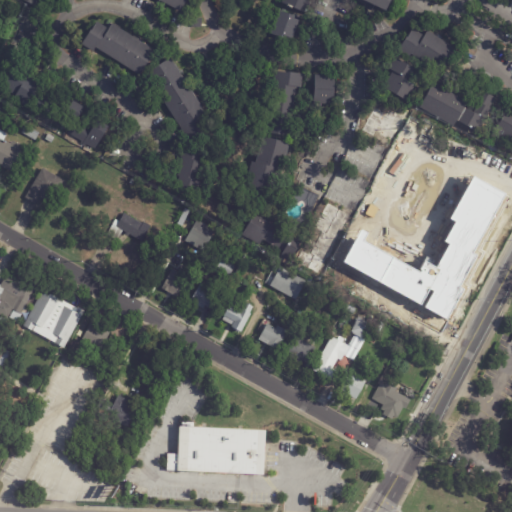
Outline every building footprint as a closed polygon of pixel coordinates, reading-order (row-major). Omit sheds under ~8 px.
[(47,0),(42,9),(24,0),(47,0)] [(186,0),(185,4),(180,13),(154,0),(186,0)] [(284,0),(304,0),(312,3),(307,14),(296,9),(295,10),(290,8),(290,7),(283,4),(284,0)] [(363,0),(384,10),(390,0),(363,0)] [(293,18),(301,21),(294,40),(289,38),(288,40),(276,35),(276,37),(273,35),(281,11),(292,15),(292,18),(293,18)] [(203,25),(203,29),(193,29),(193,20),(203,20),(203,25)] [(95,49),(93,51),(82,45),(96,22),(109,30),(112,25),(156,52),(141,76),(95,48),(95,49)] [(427,30),(455,48),(435,72),(409,55),(427,30)] [(171,57),(215,127),(187,142),(149,72),(171,57)] [(393,57),(421,74),(406,100),(381,86),(391,70),(388,68),(393,57)] [(2,89),(17,65),(34,75),(32,78),(45,86),(38,98),(55,108),(48,121),(15,101),(17,98),(2,89)] [(278,71),(292,73),(292,72),(305,74),(303,88),(298,87),(292,136),(273,134),(275,122),(272,122),(278,71)] [(313,74),(313,102),(333,103),(334,76),(313,74)] [(418,106),(431,81),(467,100),(452,126),(418,106)] [(494,97),(481,92),(472,112),(464,108),(458,123),(480,132),(494,97)] [(82,106),(65,99),(58,114),(75,122),(82,106)] [(68,134),(70,131),(62,126),(75,105),(86,112),(79,124),(92,132),(98,123),(110,131),(96,153),(68,134)] [(374,107),(387,113),(389,108),(406,116),(392,142),(378,132),(373,136),(361,130),(374,107)] [(511,117),(504,112),(489,137),(511,150),(511,117)] [(22,135),(26,128),(40,135),(36,143),(22,135)] [(11,174),(0,168),(0,132),(8,136),(5,143),(11,147),(13,144),(24,149),(11,174)] [(55,139),(52,144),(45,140),(49,135),(55,139)] [(293,144),(286,172),(284,172),(275,208),(245,200),(255,163),(261,164),(268,137),(293,144)] [(183,146),(205,153),(202,162),(209,164),(200,190),(176,186),(183,146)] [(65,184),(52,206),(43,200),(38,207),(26,200),(44,171),(65,184)] [(444,203),(438,214),(427,208),(433,197),(444,203)] [(443,217),(447,211),(444,209),(446,205),(447,206),(449,202),(461,208),(462,206),(469,210),(469,211),(472,213),(467,221),(466,221),(462,228),(443,217)] [(321,275),(298,262),(303,252),(311,256),(324,233),(316,229),(330,203),(346,211),(345,212),(353,216),(321,275)] [(275,219),(276,220),(274,224),(292,235),(282,251),(265,240),(261,246),(244,235),(260,210),(275,219)] [(118,242),(108,237),(116,222),(119,223),(123,216),(143,226),(144,222),(153,227),(144,245),(128,237),(124,245),(118,242)] [(184,241),(203,251),(214,230),(195,220),(184,241)] [(300,239),(304,241),(292,262),(283,256),(296,236),(300,239)] [(203,249),(192,270),(173,259),(185,238),(203,249)] [(234,264),(221,257),(214,269),(228,277),(234,264)] [(272,286),(282,268),(309,283),(299,301),(272,286)] [(160,289),(176,297),(186,277),(171,269),(160,289)] [(16,279),(35,289),(21,315),(14,311),(9,320),(0,315),(0,305),(2,302),(0,301),(0,296),(3,290),(0,288),(7,275),(16,279)] [(397,318),(389,313),(397,299),(386,293),(392,282),(402,288),(399,295),(419,307),(416,312),(418,313),(415,318),(413,317),(410,322),(399,315),(397,318)] [(219,292),(197,284),(190,303),(212,311),(219,292)] [(64,348),(83,311),(41,290),(23,327),(64,348)] [(379,295),(374,304),(368,301),(373,291),(379,295)] [(333,298),(345,304),(339,317),(326,310),(333,298)] [(243,333),(241,332),(240,333),(234,330),(235,329),(233,328),(234,326),(224,320),(226,317),(225,317),(231,307),(241,312),(246,303),(254,308),(251,314),(253,315),(243,333)] [(372,330),(367,340),(365,339),(364,340),(366,341),(360,351),(350,346),(356,335),(353,334),(358,325),(358,324),(361,318),(369,323),(370,323),(374,326),(372,330)] [(101,351),(82,341),(94,320),(112,331),(101,351)] [(268,325),(276,329),(278,326),(288,332),(278,351),(259,340),(268,325)] [(0,331),(14,339),(0,363),(0,331)] [(317,349),(307,364),(286,352),(295,336),(317,349)] [(338,340),(351,348),(343,362),(339,360),(334,369),(338,371),(332,381),(314,371),(333,337),(338,340)] [(78,348),(71,362),(64,358),(71,344),(78,348)] [(13,365),(10,372),(5,369),(8,362),(13,365)] [(364,375),(361,380),(365,382),(355,400),(340,391),(353,369),(364,375)] [(390,419),(383,415),(385,412),(382,410),(387,401),(375,395),(381,385),(411,401),(407,410),(404,409),(398,419),(394,417),(392,420),(390,419)] [(128,405),(138,411),(128,429),(108,417),(120,396),(130,402),(128,405)] [(183,422),(194,422),(193,429),(266,431),(264,475),(167,471),(167,454),(178,455),(179,428),(181,428),(181,422),(183,422)] [(139,470),(137,473),(128,468),(130,464),(139,470)] [(138,500),(143,490),(147,492),(142,502),(138,500)]
